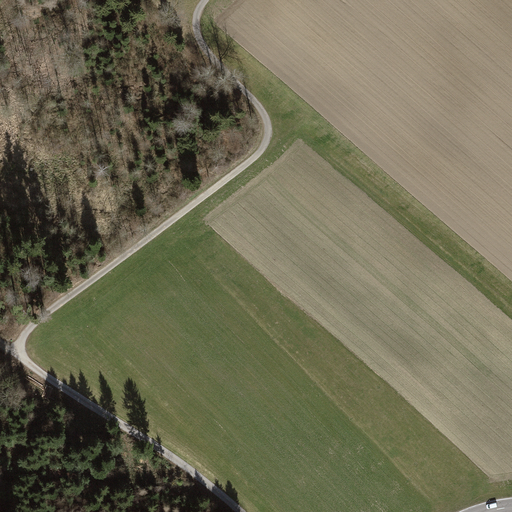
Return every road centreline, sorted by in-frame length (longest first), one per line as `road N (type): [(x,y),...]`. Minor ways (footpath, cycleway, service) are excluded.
road 1 (track): [(209,0),(195,22),(199,41),(256,106),(269,138),(257,158),(40,318),(13,352)]
road 2 (track): [(0,342),(240,511)]
